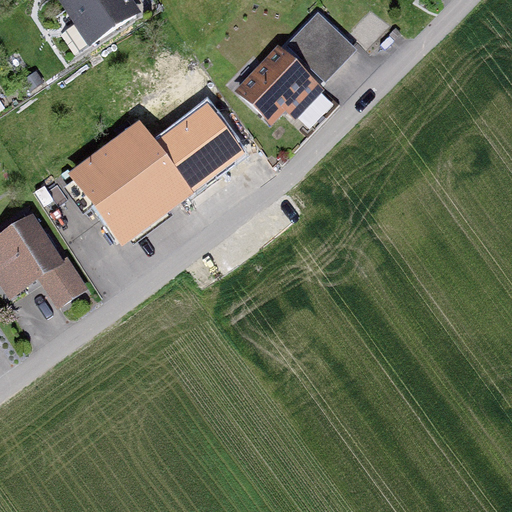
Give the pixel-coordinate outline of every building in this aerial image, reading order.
[(134,17),(122,0),(58,0),(90,46),(134,17)] [(321,83),(351,52),(317,20),(308,29),(319,40),(299,61),(321,83)] [(293,120),(318,94),(277,55),(237,96),(267,125),(282,110),(293,120)] [(131,171),(113,184),(149,232),(167,219),(167,220),(168,219),(162,211),(234,157),(211,126),(176,152),(167,140),(129,169),(131,171)] [(22,288),(56,267),(29,225),(0,243),(0,275),(10,269),(22,288)] [(82,294),(66,269),(41,285),(57,310),(82,294)]
